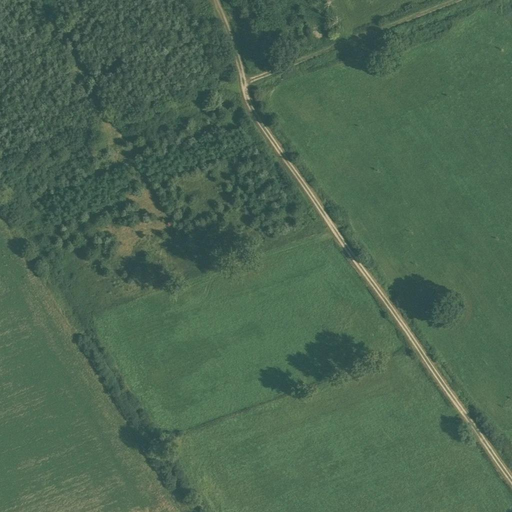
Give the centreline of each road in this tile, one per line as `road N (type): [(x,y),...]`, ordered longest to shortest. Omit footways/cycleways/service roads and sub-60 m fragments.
road 1 (track): [(511,480),(247,104),(214,0)]
road 2 (track): [(185,511),(0,207)]
road 3 (track): [(243,83),(460,0)]
road 4 (track): [(243,80),(109,129)]
road 5 (track): [(57,22),(53,36),(70,43),(109,129)]
